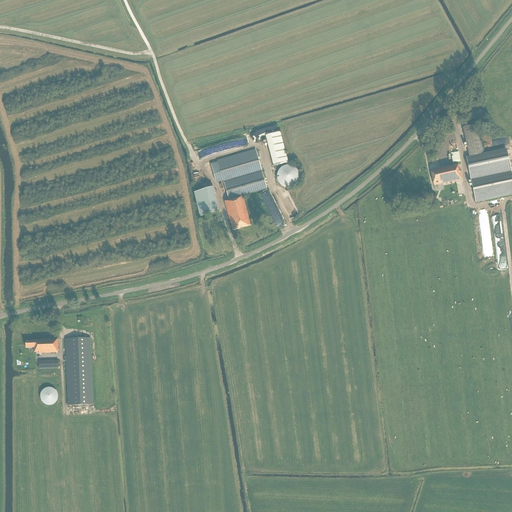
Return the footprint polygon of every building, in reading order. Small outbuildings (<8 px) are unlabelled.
[(469,157),(484,154),(477,125),(463,128),(469,157)] [(265,136),(273,165),(287,162),(280,133),(265,136)] [(506,149),(484,154),(469,157),(466,158),(470,178),(511,169),(506,149)] [(267,189),(262,174),(256,150),(217,161),(217,162),(210,164),(216,183),(223,181),(228,200),(224,202),(229,220),(230,220),(233,231),(251,225),(242,196),(267,189)] [(434,186),(461,180),(458,164),(444,167),(444,168),(440,169),(440,168),(431,170),(434,186)] [(299,173),(299,172),(298,172),(298,171),(297,170),(297,169),(296,169),(296,168),(295,168),(294,167),(293,167),(292,166),(291,166),(290,166),(289,165),(288,165),(287,166),(286,166),(285,166),(284,166),(283,167),(282,167),(281,168),(280,169),(279,170),(278,171),(278,172),(278,173),(277,173),(277,174),(277,175),(277,176),(277,177),(277,178),(277,179),(277,180),(278,181),(278,182),(279,183),(279,184),(280,184),(280,185),(281,185),(282,186),(284,187),(286,188),(287,188),(288,188),(289,188),(290,188),(291,188),(292,187),(293,187),(294,186),(295,186),(295,185),(296,185),(296,184),(297,184),(297,183),(298,183),(298,182),(299,181),(299,180),(299,179),(299,178),(300,177),(300,176),(299,175),(299,174),(299,173)] [(476,202),(511,194),(511,175),(511,169),(470,178),(476,202)] [(200,217),(219,212),(214,188),(194,193),(200,217)] [(484,257),(493,255),(491,242),(482,244),(484,257)] [(66,339),(68,405),(93,405),(91,338),(66,339)] [(39,353),(58,352),(58,339),(34,340),(34,341),(26,341),(26,348),(34,348),(34,352),(39,352),(39,353)] [(39,361),(40,369),(58,368),(58,360),(39,361)] [(59,398),(59,397),(59,395),(58,394),(58,393),(57,391),(56,390),(55,390),(54,389),(53,388),(51,388),(50,388),(49,388),(47,388),(46,388),(45,389),(44,390),(43,391),(42,392),(41,393),(41,394),(41,396),(40,397),(41,399),(41,400),(42,401),(42,402),(43,403),(44,404),(45,405),(47,406),(48,406),(49,406),(51,406),(52,406),(53,405),(55,405),(56,404),(57,403),(57,402),(58,401),(59,399),(59,398)]
